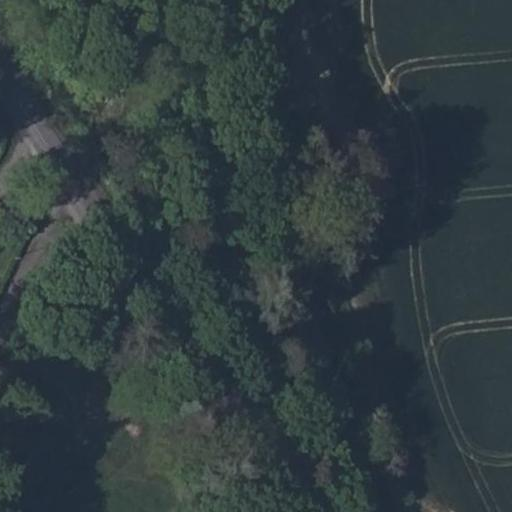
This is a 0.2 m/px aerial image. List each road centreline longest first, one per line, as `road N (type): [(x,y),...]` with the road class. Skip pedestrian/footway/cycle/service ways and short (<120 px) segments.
road 1 (tertiary): [(265,0),(265,151),(296,306),(371,511)]
road 2 (tertiary): [(289,511),(87,198)]
road 3 (residential): [(0,343),(57,228),(87,198)]
